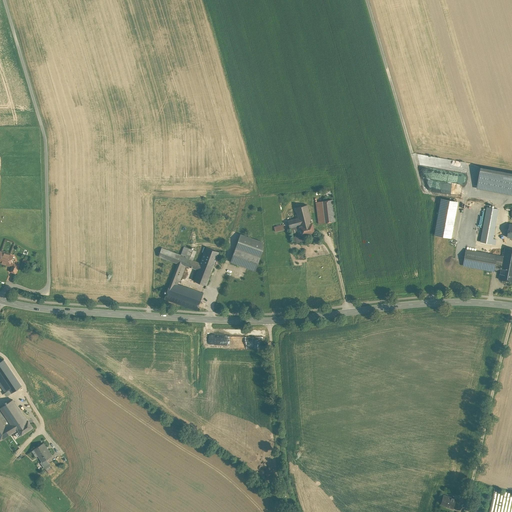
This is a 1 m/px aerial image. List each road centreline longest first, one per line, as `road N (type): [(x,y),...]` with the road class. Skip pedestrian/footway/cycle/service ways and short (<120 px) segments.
road 1 (secondary): [(511,306),(417,303),(227,320),(0,300)]
road 2 (unclassified): [(4,0),(45,139),(49,285),(43,293),(9,284),(0,300)]
road 3 (track): [(366,0),(423,192),(500,201)]
road 4 (track): [(511,322),(465,511)]
road 5 (track): [(268,320),(280,475),(292,511)]
